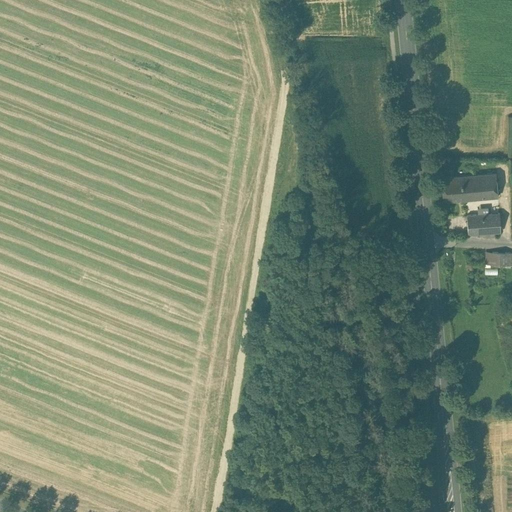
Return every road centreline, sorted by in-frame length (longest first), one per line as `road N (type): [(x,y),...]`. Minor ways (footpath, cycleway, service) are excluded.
road 1 (track): [(262,0),(298,146),(265,256),(220,511)]
road 2 (primary): [(452,511),(429,239)]
road 3 (primary): [(429,239),(403,0)]
